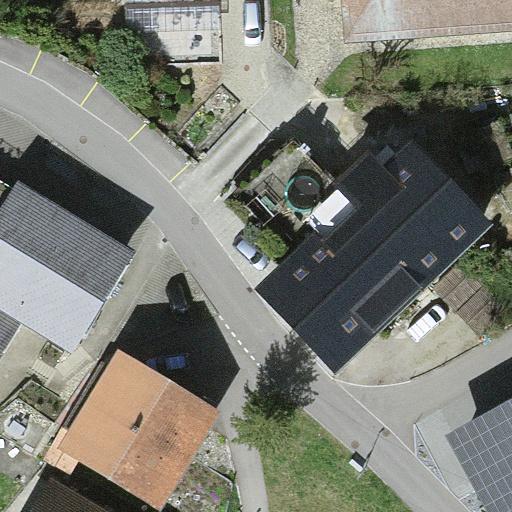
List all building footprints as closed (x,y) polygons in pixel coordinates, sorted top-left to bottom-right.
[(511,24),(511,0),(353,0),(357,36),(511,24)] [(332,355),(417,275),(425,283),(481,229),(417,162),(362,214),(307,156),(312,151),(307,146),(302,150),(295,143),(239,196),(295,254),(305,244),(317,257),(276,295),(332,355)] [(0,299),(21,313),(72,344),(124,259),(0,182),(0,299)] [(437,290),(457,311),(495,274),(475,253),(437,290)] [(460,314),(480,335),(511,304),(511,284),(502,274),(460,314)] [(0,347),(21,313),(0,299),(0,347)] [(199,416),(130,374),(126,379),(105,366),(51,458),(73,471),(86,449),(154,490),(199,416)] [(511,511),(511,420),(463,448),(498,511),(511,511)] [(101,511),(65,490),(51,511),(101,511)]
